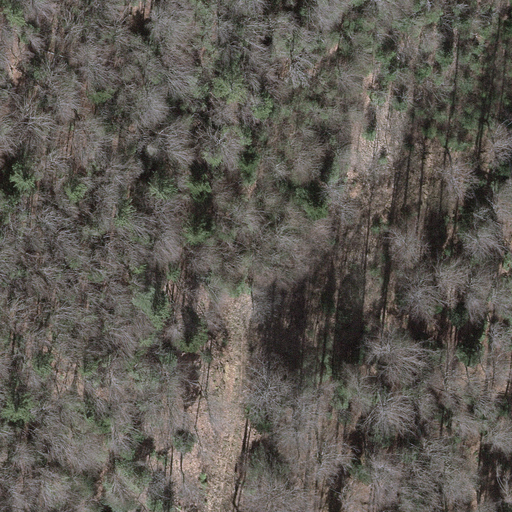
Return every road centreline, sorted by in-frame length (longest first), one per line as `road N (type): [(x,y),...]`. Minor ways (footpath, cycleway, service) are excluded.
road 1 (track): [(238,310),(242,362),(217,511)]
road 2 (track): [(50,0),(0,152)]
